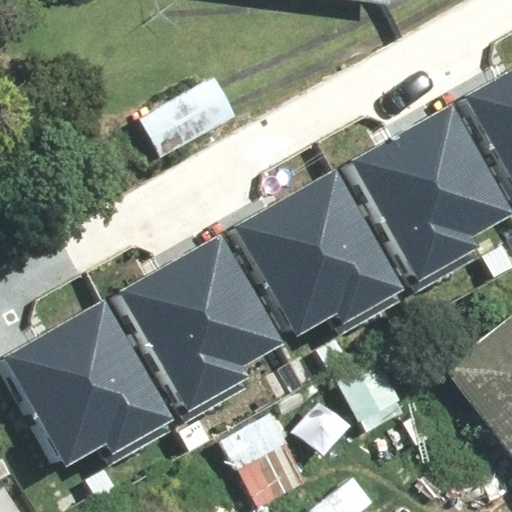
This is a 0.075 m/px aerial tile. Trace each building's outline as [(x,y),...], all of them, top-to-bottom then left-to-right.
[(511,52),(443,92),(502,196),(511,190),(511,52)] [(208,79),(134,121),(154,156),(228,113),(208,79)] [(456,231),(497,207),(438,103),(336,161),(403,279),(464,244),(456,231)] [(214,226),(274,331),(315,307),(323,321),(384,287),(317,169),(214,226)] [(230,354),(271,331),(212,226),(110,284),(177,402),(238,368),(230,354)] [(0,352),(0,366),(53,460),(94,437),(102,450),(163,416),(96,298),(0,352)] [(511,308),(436,370),(511,463),(511,308)]
